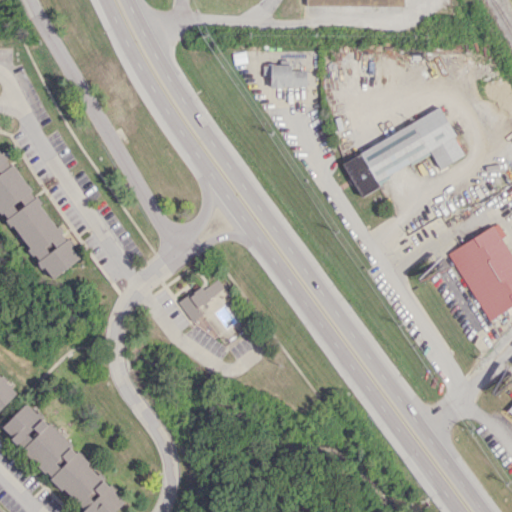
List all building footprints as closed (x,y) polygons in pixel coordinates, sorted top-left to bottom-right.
[(306,70),(290,69),(290,64),(270,64),(270,86),(306,86),(306,70)] [(341,160),(357,193),(431,154),(438,168),(464,155),(440,109),(341,160)] [(78,260),(0,145),(0,210),(47,280),(78,260)] [(486,319),(511,305),(511,255),(501,237),(504,235),(498,223),(448,251),(486,319)] [(202,314),(197,306),(224,288),(216,277),(178,302),(191,321),(202,314)] [(0,408),(16,393),(0,376),(0,408)] [(0,428),(84,511),(113,511),(125,500),(25,402),(0,427),(0,428)]
